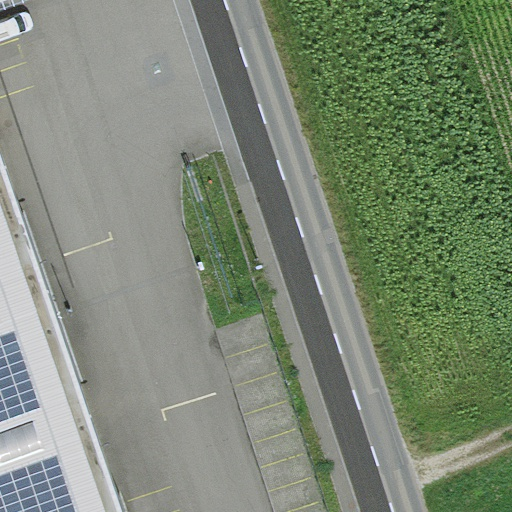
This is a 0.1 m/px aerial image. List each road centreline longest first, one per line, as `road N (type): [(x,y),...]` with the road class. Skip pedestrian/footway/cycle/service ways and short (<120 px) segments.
road 1 (tertiary): [(216,0),(386,511)]
road 2 (unknown): [(219,511),(107,230),(45,36)]
road 3 (track): [(376,480),(511,421)]
